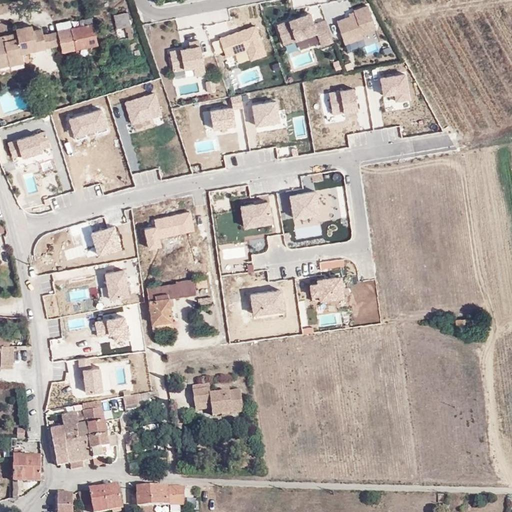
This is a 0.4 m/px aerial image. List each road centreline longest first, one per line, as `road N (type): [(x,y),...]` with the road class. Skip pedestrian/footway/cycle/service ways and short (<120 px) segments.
road 1 (residential): [(48,485),(127,477),(511,490)]
road 2 (residential): [(13,232),(148,193),(347,158)]
road 3 (residential): [(13,232),(31,307),(48,485)]
road 4 (residential): [(268,258),(355,242),(360,227),(347,158)]
